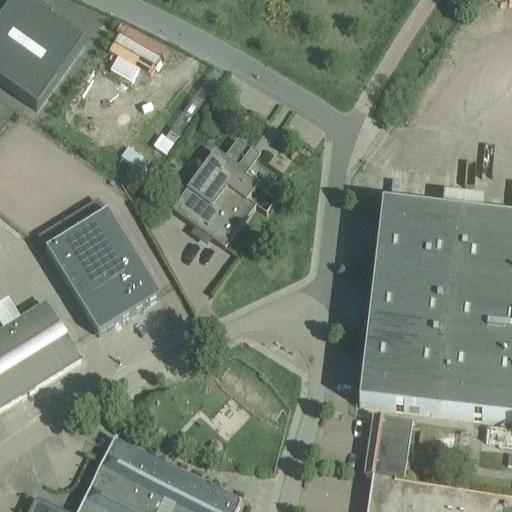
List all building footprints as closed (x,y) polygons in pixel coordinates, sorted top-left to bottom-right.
[(18,0),(15,0),(0,22),(0,87),(36,113),(83,46),(18,0)] [(138,73),(150,79),(166,50),(121,27),(106,54),(116,59),(109,72),(132,84),(138,73)] [(172,214),(177,217),(225,253),(226,252),(256,211),(266,218),(276,205),(265,198),(276,183),(256,168),(261,161),(251,154),(238,144),(225,162),(215,155),(199,177),(195,174),(194,176),(198,178),(172,214)] [(511,511),(511,224),(481,221),(483,201),(444,197),(441,217),(382,210),(359,409),(511,427),(511,504),(403,487),(412,427),(375,421),(366,480),(373,481),(368,511),(511,511)] [(99,339),(143,312),(160,301),(107,216),(46,254),(99,339)] [(0,413),(81,364),(46,307),(0,335),(0,413)] [(118,443),(116,442),(81,511),(56,511),(37,502),(31,511),(238,511),(242,505),(240,504),(239,505),(117,444),(118,443)]
